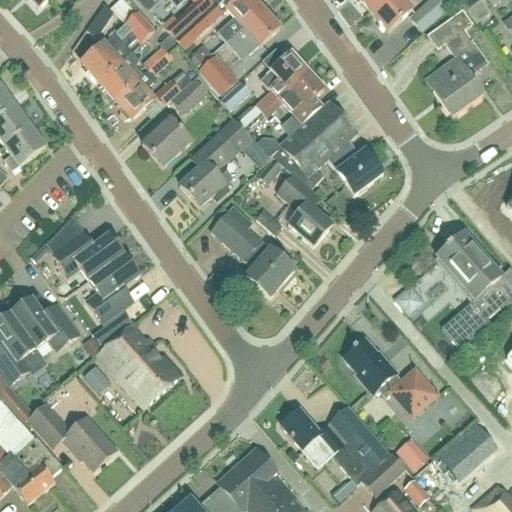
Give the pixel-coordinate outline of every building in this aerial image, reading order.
[(25,0),(37,13),(53,0),(25,0)] [(162,3),(158,0),(133,0),(148,16),(162,3)] [(202,0),(167,0),(165,1),(175,12),(187,2),(192,8),(164,33),(174,45),(207,13),(198,4),(202,0)] [(232,42),(262,15),(255,7),(257,5),(257,2),(255,0),(241,0),(225,15),(232,23),(215,38),(225,49),(232,42)] [(353,0),(369,17),(387,0),(353,0)] [(398,0),(387,0),(369,17),(387,37),(412,15),(398,0)] [(421,35),(447,13),(445,11),(452,5),(446,0),(435,0),(436,0),(411,22),(421,35)] [(491,11),(506,0),(485,0),(484,1),(491,11)] [(475,29),(476,28),(489,18),(480,4),(465,15),(475,29)] [(96,21),(105,28),(112,17),(105,9),(96,21)] [(207,13),(174,45),(182,55),(216,23),(207,13)] [(269,22),(262,15),(232,42),(225,49),(241,66),(278,33),(277,31),(280,29),(272,20),(269,22)] [(487,68),(463,34),(471,29),(462,15),(426,41),(435,54),(443,48),(454,63),(424,86),(450,122),(482,99),(469,81),(487,68)] [(97,87),(131,57),(127,52),(136,44),(139,47),(152,36),(137,18),(80,68),(97,87)] [(511,20),(503,27),(511,40),(511,20)] [(161,73),(171,64),(166,59),(161,54),(152,62),(161,73)] [(135,86),(127,77),(138,66),(131,57),(97,87),(113,106),(135,86)] [(305,77),(289,59),(269,77),(276,84),(267,93),(270,97),(254,111),(261,118),(305,77)] [(219,102),(237,86),(214,61),(197,77),(219,102)] [(130,125),(142,115),(152,106),(145,97),(157,85),(153,81),(161,73),(152,62),(142,71),(146,76),(135,86),(113,106),(130,125)] [(322,95),(305,77),(277,104),(292,121),(279,132),(288,141),(320,112),(313,104),(322,95)] [(180,96),(169,106),(183,121),(208,99),(206,97),(210,93),(199,80),(180,96)] [(177,95),(169,86),(154,100),(162,109),(177,95)] [(240,86),(218,105),(229,117),(250,98),(240,86)] [(0,121),(13,111),(0,93),(0,121)] [(354,139),(328,109),(269,162),(290,180),(291,179),(310,195),(322,182),(314,175),(354,139)] [(0,146),(3,151),(29,132),(13,111),(0,121),(0,146)] [(161,172),(189,148),(169,125),(141,150),(161,172)] [(215,208),(228,196),(223,190),(230,184),(219,172),(249,145),(232,126),(190,164),(198,173),(178,191),(198,213),(210,202),(215,208)] [(29,132),(3,151),(10,161),(3,166),(11,177),(44,153),(29,132)] [(357,161),(346,147),(329,162),(339,174),(335,178),(353,201),(382,179),(364,155),(357,161)] [(267,191),(281,175),(270,165),(255,182),(267,191)] [(309,196),(310,195),(291,179),(290,180),(275,197),(297,217),(286,230),(311,253),(331,230),(311,212),(318,204),(309,196)] [(267,303),(293,274),(247,235),(252,228),(233,211),(210,237),(252,274),(244,283),(267,303)] [(273,241),(281,232),(262,215),(254,225),(273,241)] [(87,286),(123,260),(108,240),(92,252),(81,237),(51,259),(67,281),(78,273),(87,286)] [(500,282),(463,239),(435,263),(472,306),(440,333),(460,356),(492,330),(487,324),(499,314),(504,319),(511,311),(511,278),(509,275),(500,282)] [(123,260),(87,286),(96,299),(85,307),(101,329),(131,307),(121,293),(138,281),(123,260)] [(9,318),(35,354),(48,345),(56,356),(78,340),(56,310),(42,320),(30,304),(9,318)] [(22,363),(35,354),(9,318),(0,325),(0,348),(1,350),(0,349),(0,378),(8,390),(30,375),(22,363)] [(91,340),(101,355),(130,329),(123,318),(91,340)] [(144,345),(134,334),(136,331),(133,328),(95,361),(143,414),(180,381),(162,361),(160,363),(151,353),(153,351),(147,344),(144,345)] [(91,361),(100,355),(92,343),(82,349),(91,361)] [(363,345),(342,364),(356,379),(354,381),(372,401),(377,396),(384,404),(389,400),(411,424),(437,401),(414,375),(401,387),(395,381),(397,379),(377,357),(376,359),(363,345)] [(98,399),(111,388),(95,371),(83,382),(98,399)] [(49,383),(38,387),(44,400),(54,396),(49,383)] [(8,390),(0,396),(0,400),(22,425),(31,416),(8,390)] [(0,407),(0,499),(9,491),(26,511),(53,487),(50,483),(61,473),(34,441),(31,443),(0,407)] [(70,437),(45,409),(26,426),(51,454),(61,446),(79,466),(81,464),(92,476),(116,455),(86,423),(70,437)] [(388,460),(346,412),(316,437),(298,416),(279,431),(315,474),(330,461),(355,490),(360,486),(388,461),(388,460)] [(480,430),(443,462),(461,483),(498,451),(480,430)] [(255,454),(216,488),(219,490),(238,511),(304,511),(275,478),(276,477),(255,454)] [(388,461),(360,486),(370,497),(383,486),(387,490),(404,475),(390,459),(390,458),(388,460),(388,461)] [(415,508),(426,499),(414,485),(403,494),(415,508)] [(189,505),(180,511),(238,511),(219,490),(194,511),(189,505)] [(511,511),(511,507),(511,508),(497,492),(473,511),(511,511)] [(407,511),(395,496),(375,511),(407,511)]
